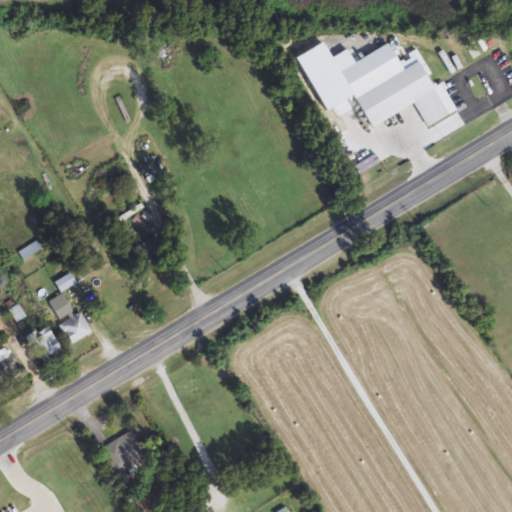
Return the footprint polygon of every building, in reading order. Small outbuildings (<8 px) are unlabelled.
[(511,49),(500,54),(509,75),(511,73),(511,49)] [(210,223),(193,219),(186,250),(202,254),(210,223)] [(18,253),(36,242),(41,250),(23,261),(18,253)] [(75,284),(60,294),(54,283),(69,274),(75,284)] [(80,313),(91,333),(72,344),(49,305),(63,297),(74,316),(80,313)] [(61,353),(41,364),(26,337),(47,327),(61,353)] [(0,373),(0,352),(5,349),(19,372),(4,380),(0,373)] [(99,451),(127,433),(144,460),(115,478),(99,451)]
